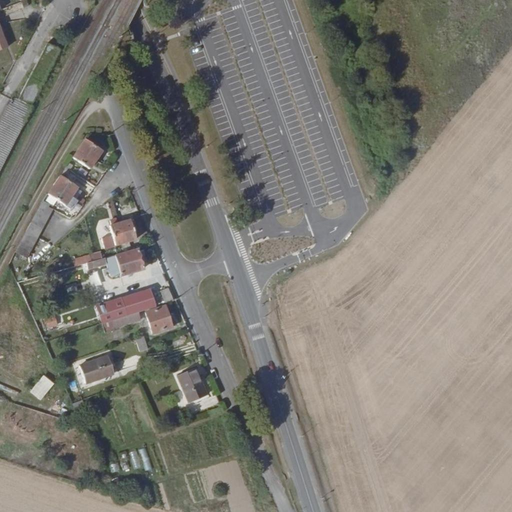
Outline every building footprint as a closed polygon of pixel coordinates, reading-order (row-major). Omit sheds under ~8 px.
[(4,104),(0,110),(0,136),(47,46),(42,44),(11,102),(9,101),(6,105),(4,104)] [(98,158),(79,147),(73,157),(92,168),(98,158)] [(86,178),(92,168),(73,157),(67,166),(86,178)] [(58,182),(64,185),(68,178),(62,175),(58,182)] [(73,196),(56,185),(50,194),(67,204),(73,196)] [(67,218),(73,208),(67,204),(50,194),(44,204),(67,218)] [(73,208),(79,199),(73,196),(67,204),(73,208)] [(51,212),(42,207),(38,214),(47,219),(49,216),(51,212)] [(46,222),(47,219),(38,214),(35,220),(44,225),(46,222)] [(27,258),(44,225),(35,220),(17,253),(27,258)] [(137,240),(130,220),(119,224),(125,244),(137,240)] [(121,245),(125,244),(119,224),(109,227),(116,247),(121,245)] [(124,276),(146,270),(139,250),(128,254),(118,257),(124,276)] [(74,266),(90,261),(88,254),(72,259),(74,266)] [(118,279),(124,276),(118,257),(109,261),(111,266),(114,277),(118,279)] [(109,261),(107,261),(105,261),(99,263),(95,264),(97,270),(111,266),(109,261)] [(67,295),(77,293),(75,283),(65,285),(67,295)] [(127,320),(157,309),(150,291),(120,301),(127,320)] [(162,308),(168,306),(163,292),(157,295),(162,308)] [(103,327),(127,320),(120,301),(96,309),(103,327)] [(152,337),(172,331),(168,321),(164,311),(144,317),(152,337)] [(47,329),(58,326),(55,315),(44,318),(47,329)] [(147,353),(146,350),(142,342),(135,344),(140,356),(147,353)] [(119,368),(138,362),(136,356),(117,362),(119,368)] [(81,389),(110,379),(104,362),(75,372),(81,389)] [(188,407),(203,400),(196,386),(191,374),(176,380),(188,407)] [(28,392),(40,401),(53,384),(42,375),(28,392)] [(18,427),(52,439),(66,401),(52,396),(46,414),(25,407),(18,427)] [(177,399),(180,408),(186,405),(183,397),(177,399)] [(135,469),(141,467),(136,450),(129,452),(135,469)] [(116,455),(108,457),(111,472),(119,470),(116,455)]
